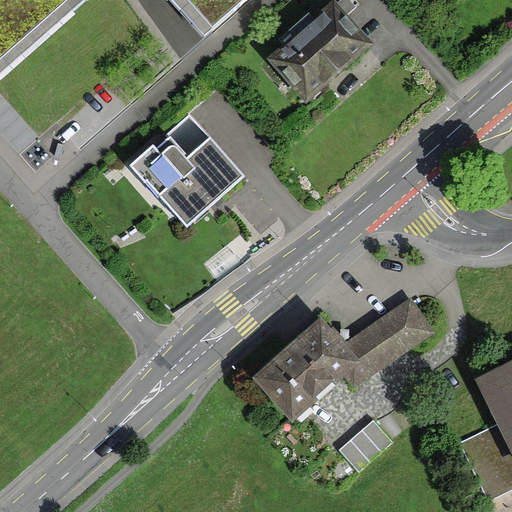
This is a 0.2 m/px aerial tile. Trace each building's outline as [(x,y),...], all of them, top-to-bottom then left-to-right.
[(0,0),(0,52),(58,0),(178,0),(208,32),(244,0),(0,0)] [(333,9),(263,67),(298,109),(368,52),(333,9)] [(245,181),(188,116),(129,168),(186,232),(245,181)] [(286,425),(341,374),(351,390),(427,342),(407,311),(338,354),(309,323),(246,381),(286,425)] [(511,365),(473,383),(511,468),(511,365)] [(340,450),(359,472),(396,441),(378,419),(340,450)] [(488,505),(511,493),(511,469),(493,432),(459,448),(488,505)]
